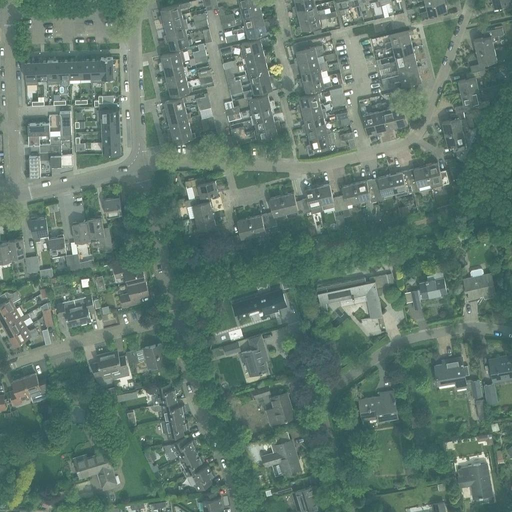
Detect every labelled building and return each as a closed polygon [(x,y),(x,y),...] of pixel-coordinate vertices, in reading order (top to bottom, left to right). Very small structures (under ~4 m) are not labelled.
[(204,0),(207,10),(213,9),(210,0),(204,0)] [(218,8),(218,7),(216,0),(210,0),(213,9),(218,8)] [(292,7),(293,11),(316,5),(314,0),(295,0),(296,6),(292,7)] [(344,7),(349,6),(347,0),(337,0),(341,15),(346,14),(344,7)] [(347,0),(349,6),(355,5),(358,16),(362,15),(361,10),(358,0),(347,0)] [(358,0),(361,10),(365,9),(363,2),(369,1),(368,0),(358,0)] [(448,0),(426,5),(427,9),(420,11),(422,17),(447,11),(446,4),(450,3),(448,0)] [(509,0),(492,0),(494,8),(503,6),(504,11),(511,9),(511,2),(510,3),(509,0)] [(191,6),(190,1),(161,9),(163,15),(158,16),(159,20),(182,14),(181,9),(191,6)] [(240,13),(241,18),(262,12),(260,6),(265,5),(264,1),(241,7),(242,12),(240,13)] [(298,13),(300,20),(331,12),(330,8),(324,9),(317,11),(316,5),(293,11),(294,15),(298,13)] [(221,16),(222,22),(234,19),(233,13),(225,15),(224,11),(220,12),(221,16)] [(331,12),(300,20),(301,26),(297,27),(298,31),(321,25),(319,20),(326,18),(327,19),(337,16),(336,11),(331,12)] [(245,21),(246,27),(269,21),(268,18),(263,19),(262,12),(241,18),(242,22),(245,21)] [(207,19),(205,13),(193,16),(195,22),(207,19)] [(166,29),(187,24),(186,19),(183,20),(182,14),(159,20),(160,23),(165,22),(166,29)] [(195,22),(196,28),(209,25),(207,19),(195,22)] [(234,19),(222,22),(224,28),(236,25),(234,19)] [(246,27),(248,33),(245,33),(246,38),(267,33),(265,26),(270,25),(269,21),(246,27)] [(187,24),(166,29),(168,35),(163,36),(164,40),(187,34),(186,29),(189,28),(187,24)] [(474,40),(477,52),(494,48),(493,41),(499,40),(498,35),(504,34),(502,28),(482,32),(483,38),(474,40)] [(203,30),(206,43),(212,41),(209,29),(203,30)] [(385,43),(386,47),(411,41),(410,34),(414,33),(413,30),(390,35),(392,41),(385,43)] [(238,33),(226,36),(227,43),(240,40),(238,33)] [(187,34),(164,40),(165,43),(169,42),(171,49),(192,44),(191,39),(188,40),(187,34)] [(240,49),(241,54),(263,48),(261,42),(266,41),(265,38),(242,43),(243,48),(240,49)] [(393,50),(395,55),(418,50),(417,46),(413,47),(411,41),(386,47),(387,52),(393,50)] [(324,51),(322,45),(304,49),(303,42),(295,44),(298,58),(294,59),(295,62),(317,57),(317,56),(320,55),(324,51)] [(220,49),(221,55),(233,52),(232,46),(220,49)] [(246,57),(247,63),(269,57),(268,54),(264,55),(263,48),(241,54),(242,58),(246,57)] [(471,66),(472,72),(479,71),(485,69),(484,64),(497,61),(494,48),(477,52),(480,64),(471,66)] [(193,52),(194,58),(207,55),(205,49),(193,52)] [(159,63),(159,67),(182,61),(185,60),(182,50),(161,56),(163,62),(159,63)] [(389,63),(390,67),(416,61),(415,54),(419,53),(418,50),(395,55),(396,61),(389,63)] [(207,55),(194,58),(196,64),(208,61),(207,55)] [(102,78),(103,78),(114,77),(113,57),(101,58),(101,59),(102,59),(102,78)] [(245,69),(246,74),(268,69),(266,62),(270,61),(269,57),(247,63),(248,69),(245,69)] [(319,63),(317,57),(295,62),(296,66),(300,65),(301,71),(328,65),(327,61),(319,63)] [(81,77),(91,77),(92,77),(91,59),(80,60),(81,77)] [(103,81),(103,78),(102,78),(102,59),(101,59),(91,59),(92,77),(91,77),(91,82),(103,81)] [(60,83),(60,78),(59,78),(58,60),(48,61),(48,79),(48,83),(60,83)] [(69,60),(58,60),(59,78),(60,78),(70,78),(69,60)] [(70,78),(81,77),(80,60),(69,60),(70,78)] [(223,63),(225,69),(237,66),(236,60),(223,63)] [(38,84),(38,79),(37,61),(26,62),(26,84),(38,84)] [(38,79),(48,79),(48,61),(37,61),(38,79)] [(165,69),(166,76),(187,71),(186,66),(183,67),(182,61),(159,67),(160,71),(165,69)] [(399,70),(400,75),(423,70),(422,66),(418,67),(416,61),(390,67),(392,71),(399,70)] [(299,79),(300,82),(322,77),(321,71),(329,69),(328,65),(301,71),(303,78),(299,79)] [(237,66),(225,69),(226,75),(239,72),(237,66)] [(198,72),(200,78),(212,75),(210,69),(198,72)] [(250,77),(252,83),(274,78),(274,74),(269,75),(268,69),(246,74),(247,78),(250,77)] [(423,70),(400,75),(402,81),(395,83),(396,87),(421,81),(419,74),(424,73),(423,70)] [(163,83),(164,87),(187,81),(186,75),(188,75),(187,71),(166,76),(168,82),(163,83)] [(458,81),(461,93),(479,89),(476,78),(481,77),(479,71),(466,73),(467,79),(458,81)] [(212,75),(200,78),(201,84),(213,81),(212,75)] [(322,77),(300,82),(300,86),(305,85),(306,92),(332,86),(331,81),(324,83),(322,77)] [(274,78),(252,83),(253,88),(250,89),(251,94),(273,89),(271,82),(275,81),(274,78)] [(228,83),(229,89),(242,86),(241,80),(228,83)] [(187,81),(164,87),(165,91),(170,90),(171,96),(193,91),(192,86),(189,87),(187,81)] [(242,86),(229,89),(231,95),(244,92),(242,86)] [(455,107),(456,113),(464,112),(479,108),(477,103),(481,102),(479,89),(461,93),(464,105),(455,107)] [(331,95),(332,101),(344,98),(343,92),(331,95)] [(297,105),(298,108),(320,103),(319,98),(322,97),(321,93),(300,98),(301,104),(297,105)] [(250,103),(252,109),(275,104),(274,100),(269,101),(268,94),(246,100),(247,104),(250,103)] [(196,98),(198,104),(210,101),(208,96),(196,98)] [(162,110),(163,113),(185,107),(184,102),(187,101),(186,97),(165,102),(166,109),(162,110)] [(344,98),(332,101),(334,107),(346,104),(344,98)] [(399,106),(393,107),(399,130),(402,129),(401,125),(408,123),(401,98),(397,99),(399,106)] [(210,101),(198,104),(199,110),(211,108),(210,101)] [(386,101),(381,102),(387,128),(394,127),(395,131),(399,130),(393,107),(387,109),(386,101)] [(379,111),(373,112),(378,135),(382,134),(381,130),(387,128),(381,102),(377,104),(379,111)] [(303,111),(304,117),(326,112),(325,108),(322,109),(320,103),(298,108),(298,112),(303,111)] [(251,115),(252,121),(273,115),(271,108),(275,107),(275,104),(252,109),(253,115),(251,115)] [(226,109),(228,115),(240,112),(238,106),(226,109)] [(378,135),(373,112),(367,114),(365,106),(361,108),(367,133),(374,132),(375,136),(378,135)] [(168,116),(169,122),(191,117),(190,112),(187,113),(185,107),(163,113),(164,117),(168,116)] [(102,121),(120,120),(120,109),(110,109),(99,109),(97,109),(97,121),(102,121)] [(60,112),(60,117),(61,133),(71,132),(71,111),(60,112)] [(240,112),(228,115),(229,121),(241,118),(240,112)] [(302,125),(303,128),(325,123),(324,117),(327,117),(326,112),(304,117),(306,124),(302,125)] [(335,115),(337,120),(349,117),(348,112),(335,115)] [(465,118),(464,112),(456,113),(450,115),(451,120),(443,122),(446,134),(463,131),(469,129),(466,120),(465,118)] [(255,124),(257,129),(279,123),(279,120),(274,121),(273,115),(252,121),(253,124),(255,124)] [(201,119),(202,124),(215,121),(213,116),(201,119)] [(167,130),(167,133),(190,128),(189,122),(192,121),(191,117),(169,122),(171,129),(167,130)] [(349,117),(337,120),(338,127),(351,124),(349,117)] [(103,131),(121,131),(120,120),(102,121),(103,131)] [(215,121),(202,124),(204,131),(216,127),(215,121)] [(29,145),(40,145),(39,134),(50,134),(50,123),(28,124),(29,145)] [(279,123),(257,129),(254,130),(257,140),(278,135),(276,128),(280,127),(279,123)] [(308,131),(309,137),(330,132),(329,128),(327,129),(325,123),(303,128),(303,132),(308,131)] [(231,129),(233,135),(245,132),(243,126),(231,129)] [(190,128),(167,133),(168,137),(173,136),(174,142),(196,137),(195,133),(192,133),(190,128)] [(103,142),(121,141),(121,131),(103,131),(103,142)] [(467,149),(463,131),(446,134),(448,147),(452,146),(453,152),(467,149)] [(245,132),(233,135),(234,141),(246,138),(245,132)] [(330,132),(309,137),(311,145),(307,146),(308,149),(334,143),(335,140),(334,132),(330,133),(330,132)] [(354,138),(353,132),(340,135),(342,141),(354,138)] [(51,136),(51,144),(62,144),(61,135),(51,136)] [(121,141),(103,142),(103,153),(121,153),(121,141)] [(50,144),(51,152),(51,166),(73,165),(73,154),(62,155),(62,144),(51,144),(50,144)] [(29,156),(30,177),(41,177),(40,155),(29,156)] [(438,163),(426,166),(431,188),(449,183),(446,170),(440,172),(438,163)] [(431,188),(426,166),(408,170),(414,192),(431,188)] [(414,192),(408,170),(390,175),(395,192),(396,196),(414,192)] [(380,186),(374,188),(378,201),(384,199),(383,195),(395,192),(390,175),(378,178),(380,186)] [(192,187),(196,199),(209,196),(209,195),(218,193),(215,180),(205,182),(204,177),(185,181),(187,188),(192,187)] [(367,180),(355,183),(359,201),(370,198),(371,203),(378,201),(374,188),(369,189),(367,180)] [(344,195),(339,196),(342,210),(349,208),(348,203),(359,201),(355,183),(342,186),(344,195)] [(330,184),(318,187),(322,204),(323,209),(334,206),(336,211),(342,210),(339,196),(333,197),(330,184)] [(307,198),(302,200),(305,213),(312,211),(314,213),(324,210),(323,209),(322,204),(318,187),(305,190),(307,198)] [(294,192),(282,195),(286,213),(297,210),(299,214),(305,213),(302,200),(296,201),(294,192)] [(105,199),(108,217),(122,214),(119,195),(116,196),(116,198),(105,199)] [(273,212),(267,213),(271,227),(277,225),(276,220),(287,217),(286,213),(282,195),(270,198),(273,212)] [(193,206),(196,218),(213,214),(209,196),(196,199),(197,205),(193,206)] [(399,208),(401,216),(410,214),(408,206),(399,208)] [(267,213),(249,218),(254,235),(266,232),(265,228),(271,227),(267,213)] [(213,214),(196,218),(199,229),(193,230),(195,237),(208,234),(206,228),(216,225),(213,214)] [(87,220),(87,222),(90,237),(90,239),(91,242),(99,241),(103,245),(105,245),(104,237),(105,237),(101,215),(98,216),(98,218),(87,220)] [(122,216),(124,231),(131,230),(128,216),(122,216)] [(31,217),(34,237),(34,241),(40,240),(39,236),(49,234),(46,217),(35,219),(35,217),(31,217)] [(254,235),(249,218),(237,221),(241,234),(235,236),(238,249),(245,247),(243,238),(254,235)] [(90,237),(87,222),(77,224),(76,222),(73,222),(75,241),(90,239),(90,237)] [(60,237),(49,238),(52,255),(66,253),(64,234),(60,234),(60,237)] [(8,241),(9,243),(11,257),(26,255),(23,236),(19,237),(19,239),(8,241)] [(104,237),(105,245),(107,252),(113,251),(111,236),(105,237),(104,237)] [(11,257),(9,243),(0,244),(0,261),(12,259),(11,257)] [(79,253),(72,254),(74,269),(81,268),(79,253)] [(74,269),(72,254),(66,255),(68,270),(74,269)] [(390,254),(383,255),(385,265),(392,264),(390,254)] [(34,271),(31,256),(25,257),(27,272),(34,271)] [(38,256),(31,256),(34,271),(40,270),(38,256)] [(126,276),(128,284),(146,280),(142,266),(130,269),(128,262),(114,266),(117,278),(126,276)] [(411,292),(413,299),(415,309),(421,308),(420,299),(447,293),(445,283),(441,265),(432,267),(433,275),(427,276),(428,280),(425,281),(425,282),(419,283),(421,290),(411,292)] [(464,279),(466,288),(468,298),(495,292),(491,273),(484,275),(482,268),(470,271),(472,277),(464,279)] [(322,315),(328,313),(326,302),(366,293),(372,318),(383,315),(378,292),(382,291),(383,286),(389,285),(388,283),(393,282),(391,272),(369,277),(370,281),(366,282),(365,277),(316,288),(322,315)] [(146,280),(128,284),(130,292),(121,295),(124,307),(138,303),(137,297),(149,293),(146,280)] [(53,283),(47,285),(50,294),(56,292),(53,283)] [(236,313),(238,312),(240,319),(250,316),(248,309),(260,306),(262,310),(259,311),(262,319),(266,318),(265,314),(279,310),(278,308),(287,306),(283,293),(277,294),(276,291),(233,303),(236,313)] [(7,292),(3,294),(0,295),(0,316),(16,308),(13,303),(20,299),(17,292),(11,295),(9,294),(7,292)] [(74,299),(81,324),(91,321),(89,310),(94,308),(91,295),(91,296),(86,297),(86,296),(74,299)] [(81,324),(74,299),(63,302),(63,303),(57,304),(60,317),(67,315),(67,317),(69,327),(81,324)] [(0,316),(0,319),(4,327),(21,317),(16,308),(0,316)] [(4,327),(10,336),(27,327),(23,321),(31,317),(29,313),(21,317),(4,327)] [(50,313),(44,315),(44,316),(46,326),(53,325),(50,313)] [(27,327),(10,336),(15,346),(29,338),(31,341),(39,336),(35,328),(29,331),(27,327)] [(252,350),(241,353),(243,361),(246,361),(250,375),(267,370),(263,355),(266,354),(264,346),(262,341),(253,344),(254,349),(252,350)] [(238,342),(224,347),(227,355),(241,350),(238,342)] [(164,353),(161,344),(145,348),(145,349),(136,351),(135,350),(126,352),(129,363),(148,358),(150,367),(168,363),(166,353),(164,353)] [(118,350),(108,353),(114,377),(117,376),(116,371),(128,368),(125,356),(119,357),(118,350)] [(113,377),(114,377),(108,353),(97,356),(98,362),(92,364),(96,377),(102,375),(102,376),(103,377),(104,378),(105,378),(106,378),(107,378),(113,377)] [(511,355),(489,360),(491,370),(493,381),(511,378),(511,355)] [(443,364),(435,366),(439,384),(456,380),(457,388),(467,386),(468,391),(473,390),(474,397),(483,395),(480,379),(472,381),(471,379),(466,380),(465,375),(470,374),(468,365),(464,366),(462,357),(442,361),(443,364)] [(36,373),(24,377),(31,396),(38,393),(39,398),(49,394),(44,379),(44,380),(45,382),(39,384),(36,373)] [(31,396),(24,377),(13,381),(16,392),(11,394),(10,391),(15,406),(21,404),(20,400),(31,396)] [(484,385),(487,403),(498,401),(494,383),(484,385)] [(154,403),(154,405),(160,404),(160,403),(177,400),(176,395),(178,394),(177,388),(168,390),(167,384),(147,388),(147,391),(151,394),(155,393),(155,394),(156,395),(155,398),(154,401),(154,403)] [(253,390),(255,398),(270,393),(268,386),(253,390)] [(136,391),(117,395),(118,401),(138,397),(136,391)] [(399,416),(396,401),(394,391),(380,393),(381,396),(359,400),(362,420),(378,417),(378,419),(399,416)] [(287,392),(277,395),(271,397),(274,407),(266,410),(271,424),(294,417),(287,392)] [(165,409),(167,420),(184,417),(183,411),(186,411),(184,405),(175,407),(174,401),(177,401),(177,400),(160,403),(160,404),(154,405),(152,405),(152,409),(156,411),(165,409)] [(184,417),(167,420),(161,422),(163,433),(166,432),(168,438),(181,436),(180,430),(189,428),(188,422),(185,422),(184,417)] [(491,435),(477,437),(478,442),(487,441),(488,446),(493,445),(491,435)] [(274,453),(263,456),(266,466),(280,462),(283,474),(300,469),(292,440),(290,440),(289,437),(270,442),(274,453)] [(178,456),(179,459),(196,451),(194,446),(197,445),(194,440),(186,444),(183,438),(170,444),(173,450),(168,453),(171,460),(178,456)] [(145,453),(150,461),(157,457),(153,449),(145,453)] [(185,476),(191,474),(191,473),(198,470),(196,465),(204,461),(201,455),(199,456),(196,451),(179,459),(184,469),(182,470),(185,476)] [(98,471),(100,477),(104,489),(116,485),(110,467),(111,467),(106,452),(87,459),(86,455),(75,459),(80,476),(98,471)] [(457,468),(459,477),(460,486),(471,484),(474,498),(488,495),(489,502),(493,501),(492,494),(486,462),(457,468)] [(191,473),(191,474),(196,483),(194,484),(197,491),(210,485),(207,479),(215,475),(213,469),(210,470),(208,465),(198,470),(191,473)] [(274,488),(276,495),(292,490),(289,483),(274,488)] [(311,511),(322,509),(315,486),(293,493),(298,511),(311,511)] [(201,501),(203,511),(223,508),(221,497),(218,498),(216,492),(203,494),(204,500),(201,501)] [(434,511),(445,511),(443,502),(433,504),(434,511)]
